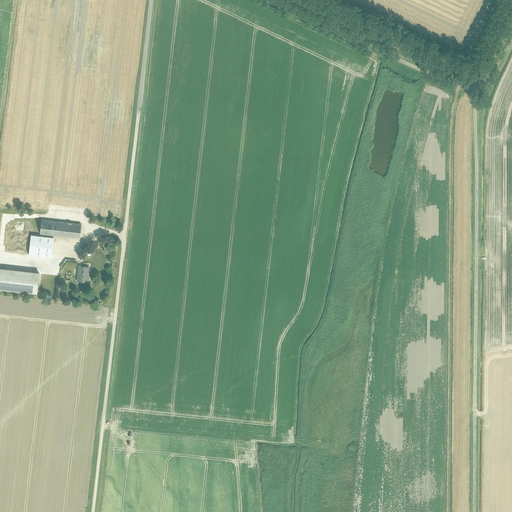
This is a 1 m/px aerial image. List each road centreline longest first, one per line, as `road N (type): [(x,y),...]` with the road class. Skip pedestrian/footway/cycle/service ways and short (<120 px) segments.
road 1 (unclassified): [(92,511),(143,72)]
road 2 (track): [(476,90),(457,98),(452,122),(450,511)]
road 3 (track): [(474,511),(476,90)]
road 4 (track): [(272,0),(476,90)]
